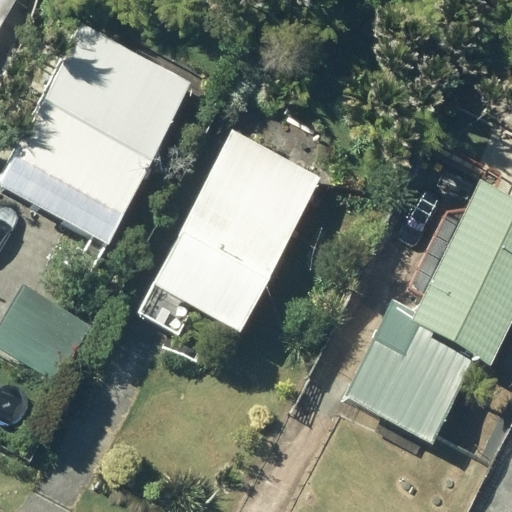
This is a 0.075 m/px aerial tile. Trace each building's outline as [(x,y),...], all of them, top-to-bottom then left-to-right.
[(0,0),(0,31),(18,0),(0,0)] [(189,94),(75,36),(11,161),(0,155),(0,196),(108,251),(189,94)] [(238,350),(319,188),(228,142),(146,304),(238,350)] [(490,386),(511,336),(511,212),(480,197),(414,330),(389,317),(342,413),(430,458),(469,376),(490,386)] [(89,338),(19,297),(0,330),(0,360),(57,392),(89,338)]
